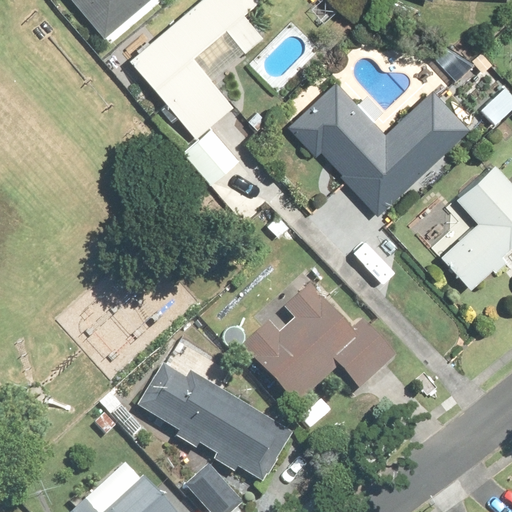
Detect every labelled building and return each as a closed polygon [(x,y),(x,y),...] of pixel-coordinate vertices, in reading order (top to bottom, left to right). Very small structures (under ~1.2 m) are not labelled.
[(72,0),(100,33),(140,0),(72,0)] [(198,0),(130,60),(197,136),(235,102),(197,58),(229,30),(247,51),(271,30),(254,11),(265,0),(198,0)] [(340,72),(287,123),(380,218),(471,130),(428,86),(389,123),(340,72)] [(511,91),(507,86),(480,110),(495,126),(511,112),(511,111),(511,91)] [(184,153),(211,185),(241,160),(214,128),(184,153)] [(511,168),(497,153),(443,205),(467,230),(441,255),(473,288),(511,249),(511,168)] [(330,191),(292,227),(330,266),(368,230),(330,191)] [(320,266),(242,341),(300,400),(339,362),(361,385),(399,348),(320,266)] [(168,358),(134,411),(253,487),(288,434),(168,358)] [(207,460),(183,479),(210,511),(225,511),(240,500),(207,460)] [(89,492),(67,511),(179,511),(141,471),(102,507),(89,492)]
